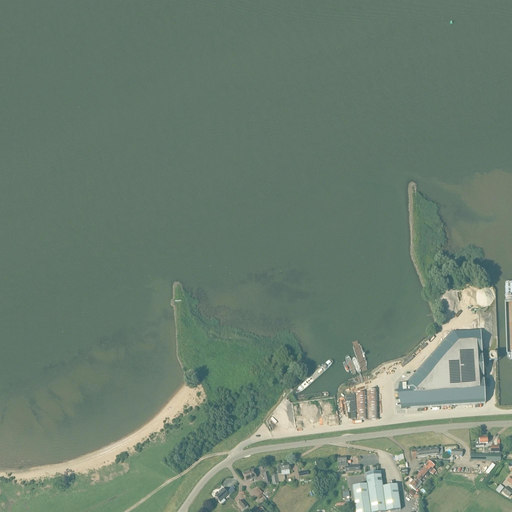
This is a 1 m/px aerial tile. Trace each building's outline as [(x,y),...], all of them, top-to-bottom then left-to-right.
[(411,405),(411,408),(485,404),(480,330),(452,331),(416,373),(418,374),(417,374),(410,381),(410,391),(414,391),(414,393),(410,393),(411,402),(415,402),(415,404),(411,405)] [(402,384),(400,384),(401,400),(400,400),(400,403),(401,403),(401,409),(411,408),(411,405),(415,404),(415,402),(411,402),(410,393),(414,393),(414,391),(410,391),(410,381),(417,374),(418,374),(416,373),(416,372),(415,373),(416,373),(415,375),(413,373),(412,372),(402,384)] [(354,396),(345,396),(345,397),(345,402),(350,402),(351,412),(352,412),(352,413),(348,414),(349,420),(356,419),(356,414),(355,413),(353,413),(353,412),(356,412),(356,416),(357,421),(379,420),(379,415),(378,392),(378,390),(367,390),(367,392),(367,393),(356,393),(357,409),(356,409),(354,396)] [(479,439),(479,441),(475,442),(476,447),(484,447),(484,444),(488,444),(487,438),(479,439)] [(424,449),(415,450),(416,458),(425,457),(431,456),(436,456),(436,457),(439,456),(443,456),(443,455),(442,448),(442,447),(438,448),(424,449)] [(405,463),(403,453),(394,455),(396,461),(399,461),(400,464),(405,463)] [(346,458),(337,458),(338,468),(345,467),(345,472),(359,471),(359,470),(359,466),(348,467),(348,464),(351,464),(351,461),(348,462),(348,461),(346,461),(346,458)] [(433,465),(428,461),(424,465),(425,466),(424,468),(428,471),(431,473),(434,469),(433,468),(434,466),(433,465)] [(290,474),(288,464),(277,466),(278,475),(281,474),(282,476),(290,474)] [(418,475),(422,478),(425,476),(427,477),(429,475),(427,473),(428,471),(424,468),(422,469),(420,468),(418,471),(420,473),(418,475)] [(256,478),(253,470),(243,474),(246,482),(256,478)] [(367,485),(352,487),(355,511),(387,511),(401,510),(397,485),(383,487),(381,473),(365,475),(367,485)] [(414,480),(420,485),(422,483),(420,481),(422,478),(418,475),(414,480)] [(414,480),(409,486),(416,491),(420,485),(414,480)] [(503,492),(506,494),(509,497),(511,493),(511,491),(506,487),(503,492)] [(258,497),(262,494),(263,493),(258,488),(253,493),(257,498),(258,497)] [(223,490),(213,498),(219,504),(228,495),(223,490)] [(238,503),(244,509),(247,506),(242,500),(238,503)]
